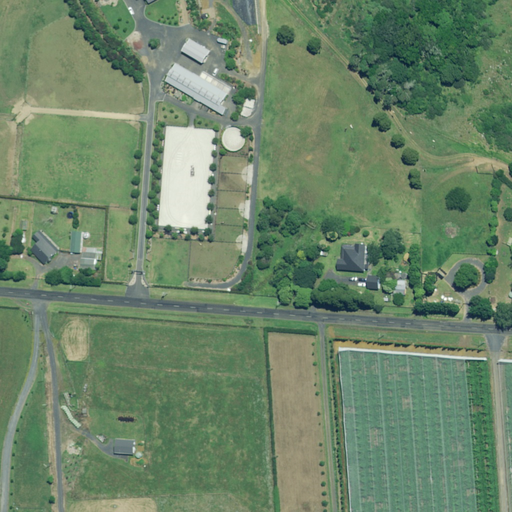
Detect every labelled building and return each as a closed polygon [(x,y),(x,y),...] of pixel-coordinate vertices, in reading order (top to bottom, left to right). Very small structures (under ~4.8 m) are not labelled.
[(206,81),(177,64),(167,82),(196,98),(206,81)] [(41,231),(37,226),(34,229),(38,234),(34,237),(39,243),(32,250),(45,264),(60,250),(42,230),(41,231)] [(83,232),(73,232),(72,252),(82,253),(83,232)] [(368,245),(357,244),(357,247),(344,246),(344,259),(340,259),(339,270),(366,271),(366,269),(371,269),(372,253),(367,253),(368,245)] [(96,270),(97,260),(103,260),(104,249),(91,248),(84,247),(82,269),(96,270)] [(388,258),(388,259),(388,260),(388,261),(389,262),(390,263),(391,263),(392,263),(393,263),(394,263),(395,262),(396,261),(396,260),(397,259),(397,258),(396,258),(396,257),(396,256),(395,256),(395,255),(394,255),(393,255),(392,255),(391,255),(390,255),(390,256),(389,256),(389,257),(388,257),(388,258)] [(382,276),(370,275),(369,289),(380,290),(382,276)] [(407,281),(395,281),(395,294),(407,294),(407,281)]
